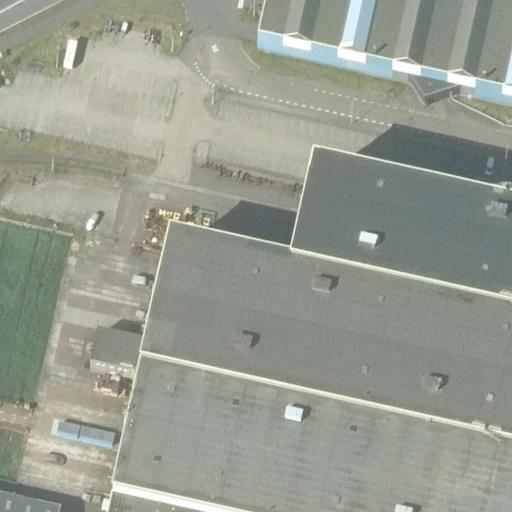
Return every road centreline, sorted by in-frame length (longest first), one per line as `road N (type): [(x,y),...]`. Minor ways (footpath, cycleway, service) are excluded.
road 1 (unclassified): [(511,140),(253,81),(212,53)]
road 2 (unclassified): [(212,53),(192,81),(165,181),(138,194),(117,271)]
